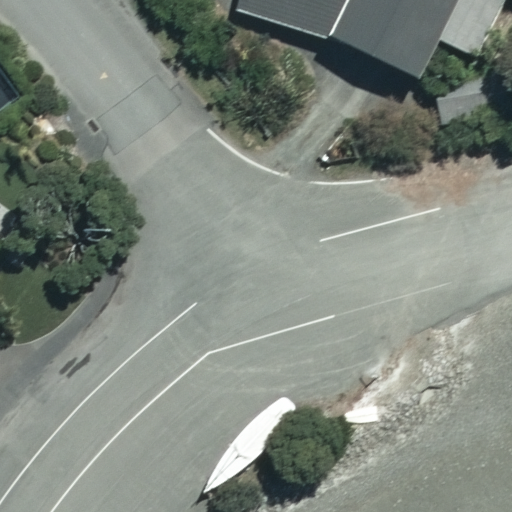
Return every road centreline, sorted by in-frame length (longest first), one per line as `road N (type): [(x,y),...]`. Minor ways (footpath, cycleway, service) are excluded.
road 1 (residential): [(252,259),(108,369),(0,500)]
road 2 (residential): [(37,0),(252,259)]
road 3 (residential): [(511,199),(252,259)]
